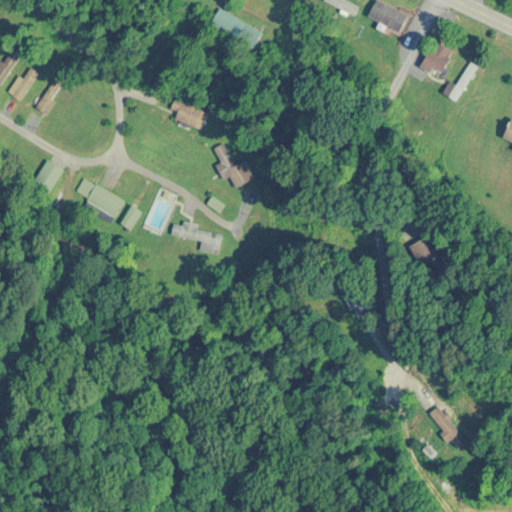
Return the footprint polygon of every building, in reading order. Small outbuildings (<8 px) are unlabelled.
[(408,24),(374,4),(370,12),(403,31),(408,24)] [(261,32),(220,7),(211,23),(252,47),(261,32)] [(436,79),(455,53),(439,41),(419,66),(436,79)] [(0,60),(0,86),(1,87),(22,52),(9,45),(0,60)] [(477,65),(470,61),(450,97),(457,101),(477,65)] [(40,73),(30,66),(12,95),(21,101),(40,73)] [(63,84),(53,78),(35,112),(45,117),(63,84)] [(209,112),(184,101),(177,118),(202,129),(209,112)] [(236,164),(223,142),(212,149),(228,176),(230,175),(236,187),(254,177),(244,159),(236,164)] [(126,200),(86,178),(73,201),(113,223),(126,200)] [(160,234),(178,196),(162,188),(143,226),(160,234)] [(121,222),(131,227),(140,209),(130,204),(121,222)] [(222,232),(199,229),(199,224),(174,221),(172,236),(202,240),(201,252),(220,254),(222,232)] [(463,441),(453,425),(445,429),(455,446),(463,441)]
